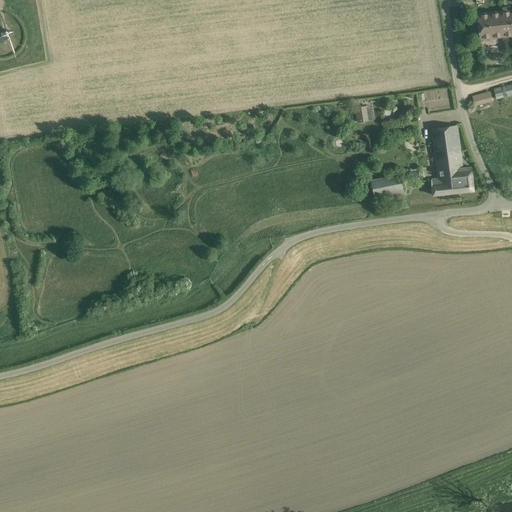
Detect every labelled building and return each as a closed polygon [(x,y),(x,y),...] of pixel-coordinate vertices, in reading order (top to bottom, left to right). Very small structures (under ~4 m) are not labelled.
[(503,11),(501,12),(504,37),(511,36),(511,10),(510,11),(510,7),(502,8),(503,11)] [(501,12),(478,14),(481,40),(504,37),(501,12)] [(0,41),(2,43),(5,43),(10,36),(9,32),(2,27),(0,27),(0,41)] [(511,84),(495,89),(498,100),(511,95),(511,84)] [(473,97),(475,107),(492,102),(489,92),(473,97)] [(357,123),(370,121),(368,106),(355,108),(357,123)] [(432,180),(434,196),(474,191),(471,168),(463,169),(458,126),(431,129),(438,179),(432,180)] [(376,202),(406,196),(405,186),(420,183),(418,171),(371,180),(376,202)]
